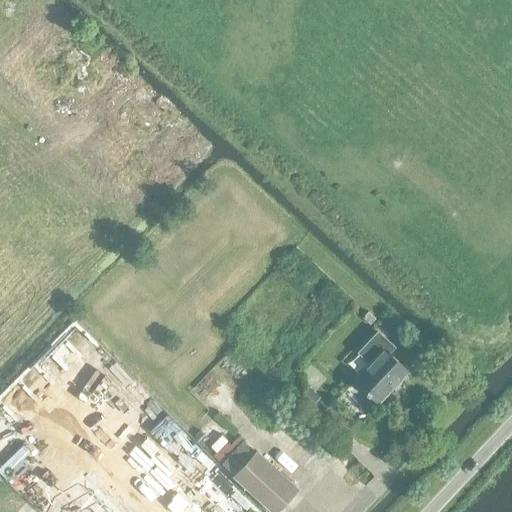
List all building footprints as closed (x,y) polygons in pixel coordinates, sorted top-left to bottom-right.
[(378,401),(407,370),(388,352),(393,347),(377,332),(359,353),(371,363),(355,381),(367,391),(366,392),(369,395),(370,394),(378,401)] [(308,385),(298,396),(309,406),(319,395),(308,385)] [(257,452),(234,476),(273,511),(275,511),(297,489),(257,452)] [(222,511),(261,511),(225,478),(207,498),(222,511)] [(113,511),(87,486),(60,511),(113,511)]
